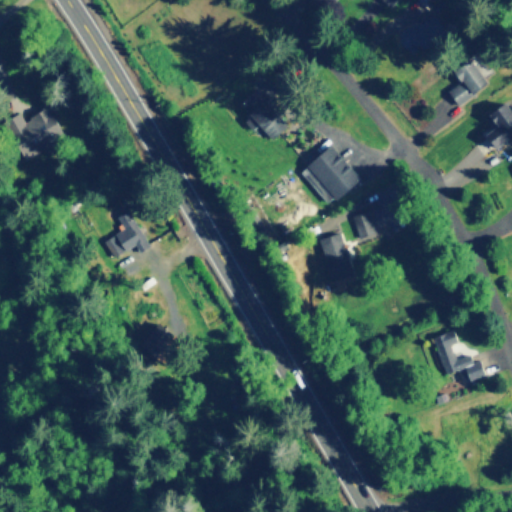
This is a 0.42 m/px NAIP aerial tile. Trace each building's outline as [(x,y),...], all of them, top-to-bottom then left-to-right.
[(457,103),(488,83),(470,56),(452,68),(460,80),(447,89),(457,103)] [(260,125),(271,138),(289,123),(269,97),(243,117),(253,131),(260,125)] [(511,142),(511,110),(504,101),(489,114),(497,123),(485,133),(502,152),(511,142)] [(48,105),(23,118),(19,111),(7,117),(27,155),(64,136),(48,105)] [(328,204),(360,177),(331,143),(299,170),(328,204)] [(358,237),(388,227),(381,203),(350,213),(358,237)] [(103,239),(113,256),(134,243),(139,251),(149,245),(129,211),(118,217),(123,227),(103,239)] [(319,237),(334,289),(345,286),(344,282),(354,278),(340,231),(319,237)] [(169,330),(158,321),(142,342),(153,351),(169,330)] [(433,334),(443,372),(465,366),(468,379),(485,375),(480,359),(472,361),(469,353),(454,357),(450,343),(457,341),(454,328),(433,334)]
